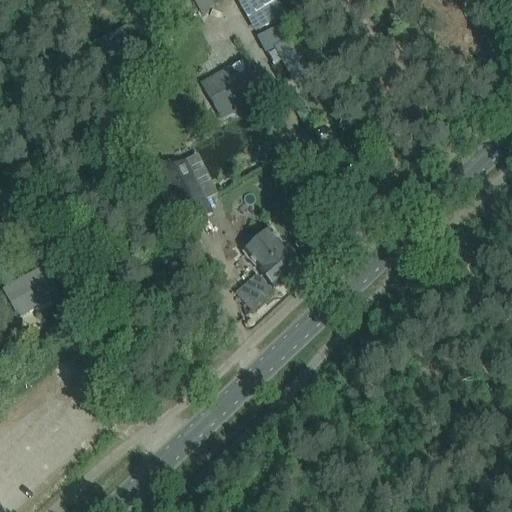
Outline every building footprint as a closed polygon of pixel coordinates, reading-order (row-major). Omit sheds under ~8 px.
[(256,33),(286,18),(276,0),(243,0),(241,1),(256,33)] [(296,88),(314,79),(294,41),(296,41),(287,24),(258,39),(267,56),(277,51),(296,88)] [(135,36),(130,27),(101,42),(91,48),(97,60),(114,92),(124,86),(115,69),(140,57),(131,38),(135,36)] [(244,61),(202,86),(224,122),(250,107),(252,111),(268,101),(244,61)] [(181,232),(216,215),(197,177),(194,179),(186,164),(173,170),(170,165),(152,173),(181,232)] [(259,270),(258,271),(277,292),(303,268),(285,247),(272,233),(246,255),(259,270)] [(20,321),(62,296),(45,268),(3,291),(20,321)] [(267,300),(274,294),(258,276),(251,282),(267,300)] [(259,307),(267,300),(251,282),(243,289),(259,307)] [(243,289),(236,295),(252,313),(259,307),(243,289)] [(70,309),(54,311),(56,325),(72,323),(70,309)]
